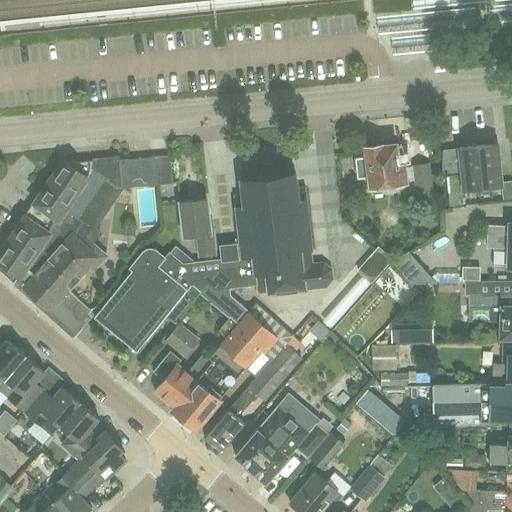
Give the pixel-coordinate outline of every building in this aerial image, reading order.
[(447,74),(458,73),(457,56),(446,57),(447,74)] [(399,164),(396,143),(380,145),(376,144),(370,144),(368,147),(364,148),(365,156),(354,157),(357,179),(368,178),(369,187),(407,182),(404,163),(399,164)] [(449,207),(464,205),(463,190),(501,186),(501,183),(497,144),(459,148),(461,173),(446,175),(449,207)] [(154,157),(95,163),(53,225),(20,273),(16,279),(72,330),(91,309),(69,289),(89,267),(94,272),(108,256),(93,242),(101,233),(95,228),(122,188),(158,184),(172,183),(170,156),(154,157)] [(20,273),(53,225),(95,163),(92,163),(90,163),(90,161),(69,164),(64,161),(30,210),(0,255),(0,254),(0,261),(8,267),(6,270),(16,279),(20,273)] [(184,191),(204,190),(202,163),(182,164),(184,191)] [(416,196),(434,194),(430,163),(412,165),(416,196)] [(294,173),(293,164),(241,170),(242,180),(241,180),(242,194),(235,195),(241,257),(184,263),(168,251),(164,256),(155,249),(148,249),(141,251),(125,273),(127,276),(94,317),(136,351),(161,320),(165,315),(175,323),(207,282),(216,289),(256,284),(257,294),(325,287),(331,280),(330,270),(322,263),(312,264),(311,249),(313,249),(306,187),(298,188),(296,173),(294,173)] [(511,181),(501,183),(501,186),(503,200),(511,198),(511,181)] [(210,231),(206,197),(179,200),(183,236),(196,234),(199,254),(216,252),(213,231),(210,231)] [(511,267),(511,221),(509,221),(509,226),(488,225),(487,246),(493,247),(493,264),(495,267),(508,267),(511,267)] [(409,284),(436,283),(408,251),(391,263),(409,284)] [(487,294),(487,296),(481,296),(481,293),(469,293),(469,307),(487,307),(487,305),(493,305),(493,320),(502,320),(502,335),(511,335),(511,294),(508,294),(487,294)] [(323,297),(301,321),(279,302),(273,309),(304,337),(332,305),(323,297)] [(292,336),(253,306),(248,311),(238,323),(230,316),(218,330),(225,337),(219,344),(209,357),(212,360),(199,376),(198,375),(196,378),(197,379),(175,406),(175,405),(171,409),(196,430),(221,399),(219,398),(221,395),(244,366),(256,377),(292,336)] [(184,355),(197,339),(179,324),(166,339),(184,355)] [(300,341),(294,335),(292,336),(256,377),(248,387),(265,402),(303,358),(293,349),(300,341)] [(0,385),(26,355),(7,339),(0,347),(0,385)] [(407,385),(405,345),(372,347),(360,358),(386,386),(407,385)] [(511,380),(511,345),(504,345),(504,366),(495,365),(494,383),(505,383),(505,380),(511,380)] [(197,379),(196,378),(178,364),(181,359),(171,351),(154,371),(164,379),(156,389),(175,405),(175,406),(197,379)] [(26,411),(45,389),(36,381),(45,371),(26,355),(0,385),(0,389),(9,397),(26,411)] [(511,380),(505,380),(505,383),(494,383),(494,384),(483,383),(409,384),(409,386),(415,424),(433,424),(433,426),(480,425),(480,422),(511,421),(511,380)] [(80,401),(63,386),(54,397),(45,389),(26,411),(53,435),(61,425),(80,401)] [(220,450),(244,423),(237,417),(255,396),(246,388),(204,436),(220,450)] [(364,409),(375,396),(367,389),(356,403),(364,409)] [(266,482),(288,456),(296,447),(317,422),(318,424),(321,420),(289,393),(279,405),(236,456),(266,482)] [(81,459),(102,439),(99,436),(90,428),(99,417),(80,401),(61,425),(71,434),(63,443),(81,459)] [(405,421),(390,408),(379,422),(394,435),(405,421)] [(0,417),(0,433),(2,436),(15,421),(5,412),(0,417)] [(308,457),(329,433),(318,424),(317,422),(296,447),(308,457)] [(408,449),(416,439),(420,434),(410,422),(404,428),(396,439),(408,449)] [(105,478),(127,458),(122,452),(125,449),(107,429),(99,436),(102,439),(81,459),(73,466),(93,488),(105,477),(105,478)] [(324,467),(345,443),(332,432),(311,456),(324,467)] [(511,434),(508,434),(508,445),(489,444),(489,463),(507,464),(507,470),(511,470),(511,434)] [(467,468),(486,469),(486,455),(468,454),(467,468)] [(66,511),(87,511),(93,506),(85,497),(93,488),(73,466),(55,483),(63,491),(55,499),(66,511)] [(364,503),(382,480),(369,469),(350,492),(364,503)] [(301,511),(319,511),(338,489),(317,471),(290,502),(301,511)] [(13,484),(4,477),(0,481),(0,503),(1,505),(2,504),(20,484),(16,481),(13,484)] [(511,505),(511,481),(508,481),(507,492),(503,492),(503,491),(479,489),(479,488),(460,488),(471,503),(475,503),(482,504),(482,505),(511,505)] [(445,502),(453,511),(459,511),(469,504),(458,491),(445,502)] [(66,511),(55,499),(44,510),(36,500),(23,511),(66,511)] [(511,511),(511,505),(482,505),(482,504),(475,503),(467,509),(469,511),(511,511)]
